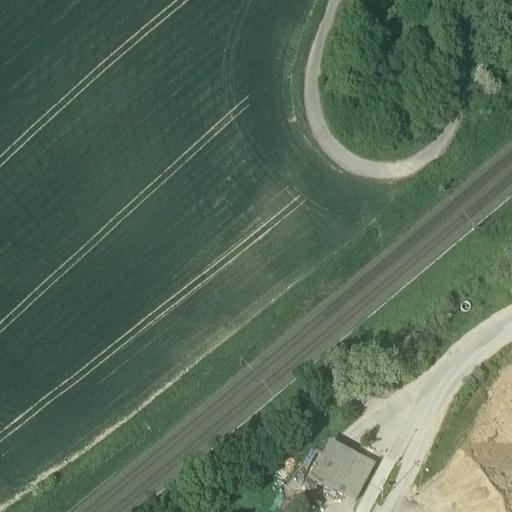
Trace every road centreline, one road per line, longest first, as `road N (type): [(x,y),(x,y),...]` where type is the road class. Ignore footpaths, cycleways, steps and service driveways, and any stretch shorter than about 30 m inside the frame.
road 1 (track): [(492,0),(463,146),(435,177),(403,186),(369,181),(346,165),(310,111),(339,0)]
road 2 (track): [(410,511),(450,415),(511,358)]
